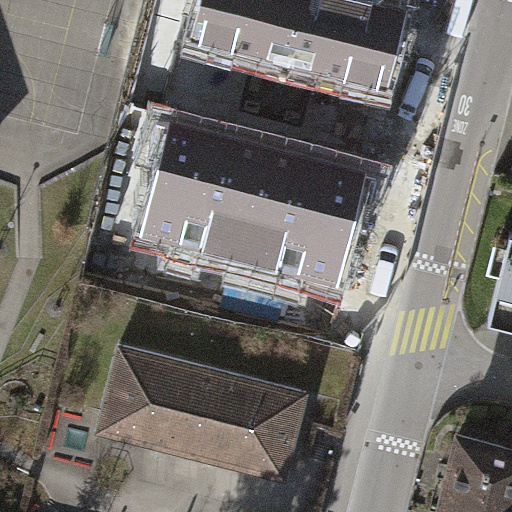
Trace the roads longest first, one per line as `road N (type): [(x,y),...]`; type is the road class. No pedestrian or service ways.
road 1 (residential): [(498,0),(414,359)]
road 2 (residential): [(414,359),(377,511)]
